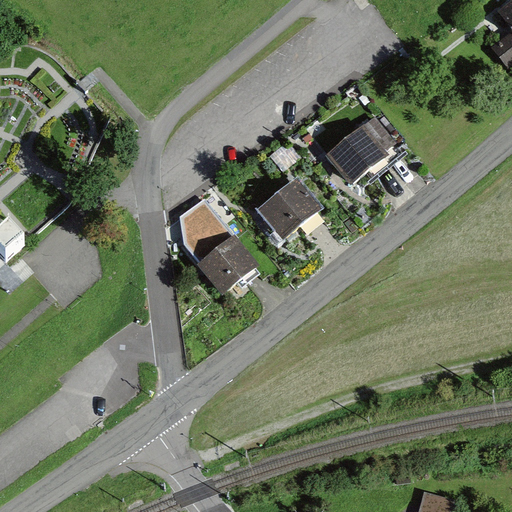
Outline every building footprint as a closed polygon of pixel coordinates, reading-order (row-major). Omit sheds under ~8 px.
[(511,0),(495,14),(510,35),(492,48),(507,67),(511,63),(511,0)] [(372,121),(322,157),(345,189),(395,153),(372,121)] [(294,187),(254,212),(274,243),(314,218),(294,187)] [(0,273),(27,249),(3,223),(0,225),(0,273)] [(231,242),(193,272),(218,303),(256,274),(231,242)] [(451,511),(453,504),(427,497),(422,511),(451,511)]
